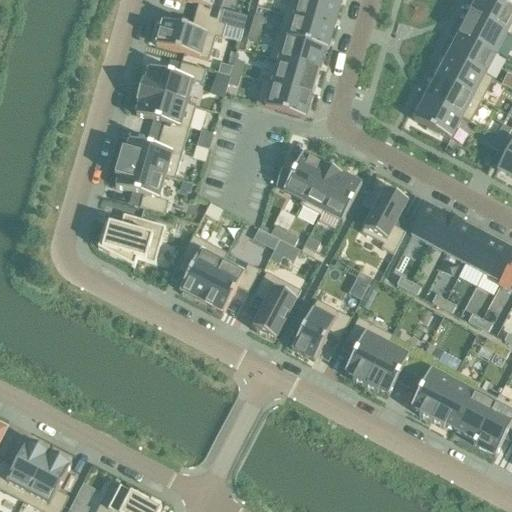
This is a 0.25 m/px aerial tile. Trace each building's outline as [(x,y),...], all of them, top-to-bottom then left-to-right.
[(174,0),(198,7),(194,19),(219,26),(220,25),(223,12),(221,12),(224,0),(174,0)] [(306,0),(288,0),(284,16),(333,30),(339,10),(306,0)] [(306,0),(339,10),(341,0),(306,0)] [(493,0),(477,0),(470,15),(507,35),(506,36),(510,38),(511,37),(511,34),(511,9),(508,7),(509,5),(504,3),(499,0),(494,0),(493,0)] [(470,15),(458,37),(495,56),(506,36),(507,35),(470,15)] [(278,37),(325,51),(327,52),(333,30),(284,16),(278,37)] [(254,17),(250,30),(260,32),(263,20),(254,17)] [(163,23),(156,48),(199,60),(209,63),(215,39),(222,41),(222,39),(240,44),(243,32),(225,27),(226,27),(220,25),(219,26),(194,19),(191,31),(163,23)] [(250,30),(247,42),(256,45),(260,32),(250,30)] [(276,36),(269,61),(278,63),(278,62),(318,73),(325,51),(278,37),(276,36)] [(458,37),(447,58),(484,77),(485,76),(495,56),(458,37)] [(447,58),(436,79),(482,103),(493,81),(485,76),(484,77),(447,58)] [(235,61),(231,74),(241,77),(244,64),(235,61)] [(272,84),(271,85),(312,98),(318,73),(278,62),(278,63),(272,84)] [(142,81),(139,93),(186,106),(186,105),(193,83),(202,86),(206,72),(181,65),(177,78),(149,70),(146,82),(142,81)] [(220,65),(218,75),(229,78),(232,68),(220,65)] [(231,74),(228,86),(237,89),(241,77),(231,74)] [(436,79),(425,100),(462,120),(462,121),(470,125),(482,103),(436,79)] [(262,83),(255,107),(265,110),(269,111),(305,121),(312,98),(271,85),(272,84),(262,82),(262,83)] [(139,105),(136,118),(164,126),(160,138),(185,145),(196,108),(186,105),(186,106),(139,93),(136,104),(139,105)] [(425,100),(413,123),(419,125),(426,129),(425,132),(439,139),(440,137),(450,142),(462,121),(462,120),(425,100)] [(502,127),(496,138),(505,143),(511,131),(502,127)] [(122,151),(118,165),(165,178),(165,179),(174,182),(185,145),(160,138),(157,150),(129,142),(126,152),(122,151)] [(496,138),(490,149),(499,154),(505,143),(496,138)] [(511,142),(497,172),(511,180),(511,142)] [(281,170),(275,189),(283,193),(302,203),(303,204),(323,167),(303,156),(302,156),(301,158),(301,159),(295,169),(292,176),(281,170)] [(118,165),(115,178),(118,179),(115,190),(143,198),(139,210),(164,217),(168,203),(159,201),(165,179),(165,178),(118,165)] [(302,203),(300,207),(321,218),(323,214),(322,213),(341,176),(323,167),(303,204),(302,203)] [(321,218),(318,223),(335,232),(340,223),(342,224),(350,209),(361,189),(362,187),(360,186),(341,176),(322,213),(323,214),(321,218)] [(182,184),(179,192),(190,194),(192,186),(182,184)] [(362,233),(361,235),(362,235),(380,245),(383,247),(381,251),(393,257),(401,242),(405,235),(394,229),(403,212),(408,203),(402,200),(403,198),(400,196),(394,193),(391,191),(390,194),(385,191),(377,204),(362,233)] [(427,208),(411,238),(429,248),(445,217),(427,208)] [(445,217),(429,248),(447,257),(463,227),(445,217)] [(105,225),(97,251),(134,270),(137,261),(142,263),(145,263),(154,266),(165,229),(140,222),(137,234),(120,229),(105,225)] [(463,227),(447,257),(465,267),(481,236),(463,227)] [(275,228),(270,237),(282,243),(287,234),(275,228)] [(287,234),(282,243),(293,249),(298,240),(287,234)] [(465,267),(458,279),(476,288),(499,246),(481,236),(465,267)] [(192,267),(179,292),(182,294),(181,296),(195,303),(196,301),(201,304),(222,264),(223,264),(228,256),(209,246),(193,238),(181,261),(192,267)] [(279,242),(271,238),(266,248),(274,253),(279,242)] [(308,239),(304,248),(315,254),(320,245),(308,239)] [(511,252),(499,246),(476,288),(493,297),(498,289),(500,289),(511,266),(511,252)] [(222,264),(201,304),(223,316),(232,300),(237,290),(248,296),(260,273),(248,266),(228,256),(223,264),(222,264)] [(511,266),(500,289),(511,295),(511,266)] [(259,316),(252,329),(257,332),(256,334),(268,341),(269,339),(275,341),(287,319),(296,301),(300,293),(276,280),(266,275),(265,276),(254,298),(266,304),(259,316)] [(400,279),(397,287),(407,292),(410,284),(400,279)] [(410,284),(407,292),(417,297),(421,290),(410,284)] [(363,297),(351,290),(349,296),(360,302),(363,297)] [(436,297),(432,305),(442,310),(446,303),(436,297)] [(293,348),(291,351),(296,354),(314,363),(328,338),(339,343),(351,321),(340,315),(317,303),(316,304),(293,348)] [(446,303),(442,310),(452,316),(456,308),(446,303)] [(472,316),(468,324),(478,329),(482,322),(472,316)] [(357,349),(344,375),(354,380),(352,383),(364,390),(392,338),(358,320),(356,325),(346,343),(357,349)] [(482,322),(478,329),(488,334),(492,327),(482,322)] [(392,338),(364,390),(377,396),(378,393),(388,398),(402,372),(413,378),(425,355),(413,349),(392,338)] [(487,341),(482,349),(494,355),(498,347),(487,340),(487,341)] [(498,347),(494,355),(505,361),(510,353),(498,347)] [(424,384),(410,410),(420,415),(418,418),(431,425),(457,375),(436,364),(437,362),(425,355),(413,378),(424,384)] [(457,375),(431,425),(443,431),(445,428),(453,432),(476,390),(477,391),(479,386),(478,386),(457,375)] [(476,390),(453,432),(474,443),(475,444),(497,401),(496,401),(477,391),(476,390)] [(474,443),(472,446),(495,458),(499,451),(509,431),(511,432),(511,403),(500,397),(498,397),(496,401),(497,401),(475,444),(474,443)] [(2,464),(0,467),(0,492),(2,493),(23,504),(28,496),(49,455),(49,454),(27,443),(15,466),(13,470),(2,464)] [(28,496),(23,504),(37,511),(61,511),(69,499),(57,493),(71,466),(49,455),(28,496)] [(112,485),(97,511),(160,511),(161,511),(160,511),(161,509),(157,508),(158,506),(135,494),(134,497),(120,490),(112,485)]
